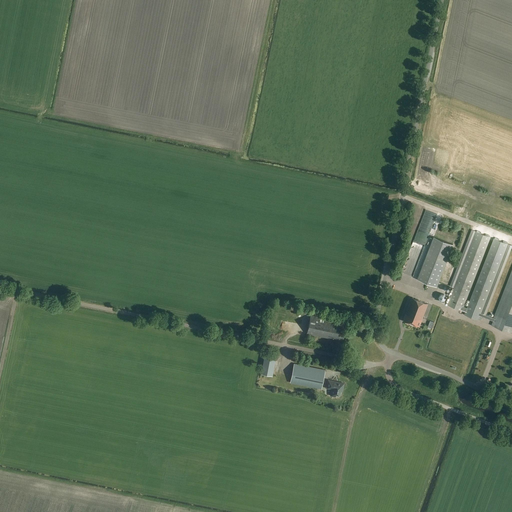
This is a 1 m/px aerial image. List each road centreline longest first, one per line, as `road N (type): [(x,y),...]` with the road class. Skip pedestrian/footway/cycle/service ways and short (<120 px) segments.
road 1 (track): [(387,364),(0,287)]
road 2 (unclassified): [(391,353),(376,336),(377,313),(441,0)]
road 3 (unclassified): [(511,432),(398,389),(387,375),(391,353)]
road 4 (track): [(370,363),(334,511)]
road 5 (unclassified): [(511,400),(391,353)]
